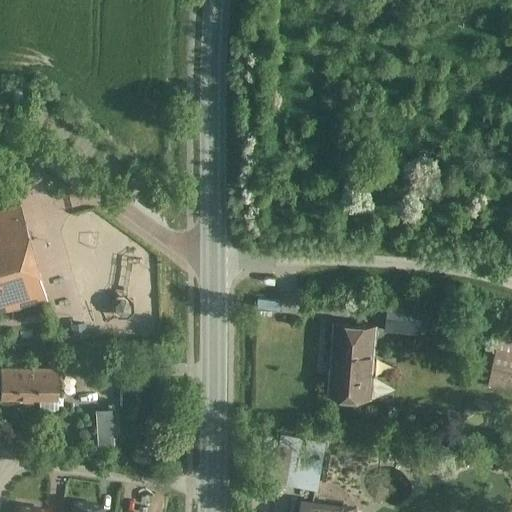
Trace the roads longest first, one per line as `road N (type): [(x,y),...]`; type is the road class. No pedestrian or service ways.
road 1 (track): [(215,262),(390,264),(511,287)]
road 2 (secondary): [(220,0),(215,262)]
road 3 (residential): [(215,262),(170,245),(0,133)]
road 4 (residential): [(0,503),(14,464),(215,487)]
road 5 (secondary): [(215,262),(215,487)]
